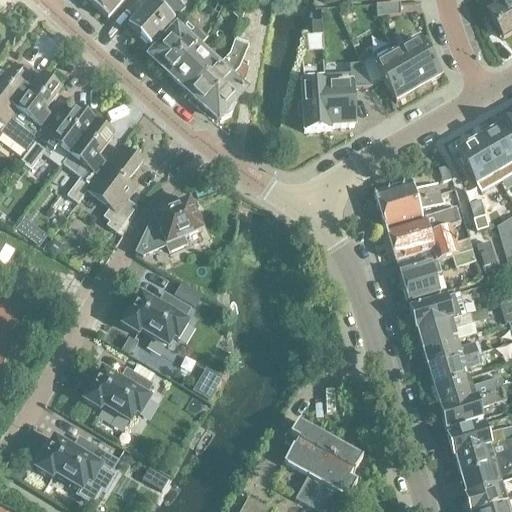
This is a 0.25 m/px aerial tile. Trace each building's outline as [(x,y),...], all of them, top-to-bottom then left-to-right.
[(90,0),(88,2),(108,20),(126,0),(90,0)] [(234,0),(226,0),(222,9),(239,23),(245,10),(234,2),(235,1),(234,0)] [(150,51),(175,24),(150,2),(126,28),(150,51)] [(511,34),(511,7),(509,2),(487,14),(502,41),(511,34)] [(376,19),(400,17),(399,5),(375,7),(376,19)] [(313,37),(322,36),(321,23),(312,24),(313,37)] [(198,32),(191,39),(180,29),(152,59),(172,77),(199,47),(200,47),(206,40),(198,32)] [(395,53),(418,93),(441,80),(418,40),(395,53)] [(195,85),(188,92),(221,122),(231,117),(234,105),(232,103),(238,96),(241,84),(243,84),(246,80),(248,70),(240,67),(247,50),(245,50),(233,45),(228,59),(221,66),(211,78),(209,76),(197,87),(195,85)] [(418,93),(391,46),(370,58),(371,59),(361,65),(371,90),(382,83),(395,106),(418,93)] [(211,78),(221,66),(200,47),(199,47),(172,77),(188,92),(195,85),(197,87),(209,76),(211,78)] [(371,90),(361,65),(349,66),(349,76),(325,78),(328,132),(328,135),(330,135),(330,132),(355,130),(352,91),(371,90)] [(0,123),(5,127),(16,112),(41,79),(30,70),(19,86),(0,71),(0,123)] [(328,132),(325,78),(298,80),(300,104),(295,104),(296,119),(300,118),(302,136),(328,135),(328,132)] [(41,79),(16,112),(28,121),(21,130),(36,141),(48,124),(52,120),(44,114),(60,93),(41,79)] [(68,157),(93,124),(75,110),(58,132),(48,124),(36,141),(19,164),(30,172),(44,153),(49,157),(56,148),(68,157)] [(511,122),(494,133),(511,164),(511,122)] [(93,124),(68,157),(81,167),(74,176),(79,180),(65,198),(76,206),(86,193),(105,166),(97,160),(112,139),(93,124)] [(511,164),(494,133),(475,144),(496,181),(511,171),(511,164)] [(475,144),(456,155),(477,192),(496,181),(475,144)] [(106,166),(105,166),(86,193),(109,210),(102,219),(108,224),(105,228),(116,236),(136,209),(125,201),(133,190),(127,185),(141,166),(119,149),(106,166)] [(442,184),(450,182),(446,167),(437,170),(442,184)] [(373,192),(379,211),(438,194),(436,186),(412,193),(409,181),(373,192)] [(379,211),(384,230),(424,218),(422,211),(432,208),(441,205),(438,194),(379,211)] [(151,222),(135,255),(142,258),(167,247),(170,254),(185,247),(182,240),(200,232),(193,217),(194,216),(197,212),(194,206),(189,204),(188,204),(187,203),(152,219),(153,221),(151,222)] [(468,240),(456,244),(450,227),(460,224),(455,208),(424,218),(384,230),(394,263),(397,262),(399,270),(397,271),(397,272),(436,260),(437,262),(453,257),(452,255),(471,250),(468,240)] [(484,218),(472,222),(476,233),(488,230),(484,218)] [(23,219),(16,230),(40,245),(47,235),(23,219)] [(505,258),(511,255),(511,219),(496,229),(505,258)] [(475,249),(476,249),(483,277),(497,273),(488,245),(475,249)] [(473,250),(471,251),(471,250),(452,255),(453,257),(457,270),(477,264),(473,250)] [(436,260),(397,272),(407,303),(438,293),(433,275),(440,273),(437,262),(436,260)] [(190,294),(180,288),(175,298),(184,303),(190,294)] [(459,295),(446,298),(445,297),(407,309),(414,332),(416,331),(416,332),(465,317),(459,295)] [(139,297),(130,313),(121,328),(137,337),(139,333),(167,350),(172,340),(177,343),(187,325),(183,323),(190,311),(168,298),(161,310),(139,297)] [(475,336),(472,327),(473,326),(472,325),(488,321),(485,311),(469,316),(465,318),(465,317),(416,332),(422,353),(456,342),(475,336)] [(456,342),(422,353),(428,372),(476,357),(476,356),(480,355),(477,346),(459,350),(456,342)] [(476,357),(428,372),(434,391),(468,380),(465,371),(479,366),(476,357)] [(83,403),(99,413),(101,409),(128,425),(134,416),(138,418),(149,401),(144,398),(151,386),(129,373),(122,385),(101,373),(83,403)] [(468,380),(434,391),(439,410),(502,391),(499,380),(471,389),(468,380)] [(502,391),(439,410),(446,433),(481,422),(478,411),(505,403),(502,391)] [(363,459),(346,450),(298,424),(289,440),(296,445),(283,467),(306,479),(294,501),(313,511),(331,511),(339,497),(348,502),(357,487),(349,482),(353,475),(354,475),(363,459)] [(511,441),(511,430),(511,428),(500,432),(486,437),(482,426),(448,436),(455,460),(511,442),(511,441)] [(35,471),(51,481),(53,477),(81,493),(87,484),(91,487),(101,469),(97,467),(104,455),(82,442),(75,453),(53,441),(35,471)] [(493,468),(460,478),(466,496),(467,496),(467,497),(511,482),(511,441),(511,442),(511,446),(511,452),(490,459),(493,468)] [(511,446),(511,442),(455,460),(460,478),(493,468),(490,459),(511,452),(511,446)] [(468,511),(482,511),(511,503),(511,482),(467,497),(469,503),(466,504),(468,511)] [(268,511),(248,500),(241,511),(268,511)] [(511,511),(511,503),(482,511),(511,511)]
